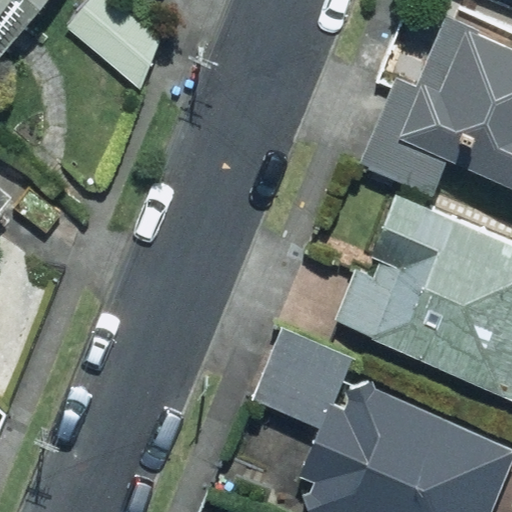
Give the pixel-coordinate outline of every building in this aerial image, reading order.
[(0,0),(0,32),(14,44),(51,0),(0,0)] [(442,181),(453,153),(511,172),(511,32),(444,6),(416,78),(399,72),(368,152),(442,181)] [(0,177),(0,199),(11,187),(0,177)] [(336,315),(511,380),(511,227),(394,184),(365,263),(356,260),(336,315)] [(300,501),(327,511),(511,511),(511,430),(365,369),(355,394),(340,388),(357,349),(285,320),(258,386),(317,411),(293,467),(311,475),(300,501)]
